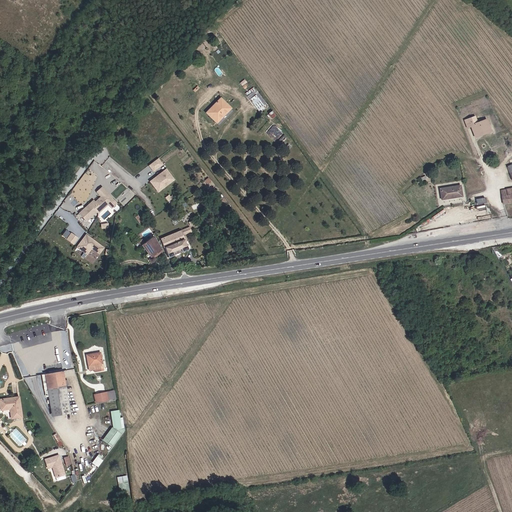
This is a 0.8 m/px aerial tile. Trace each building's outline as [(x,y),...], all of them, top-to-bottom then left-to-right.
[(266,108),(251,89),(245,93),(260,113),(266,108)] [(206,113),(217,124),(232,109),(220,98),(206,113)] [(491,131),(488,122),(487,121),(478,124),(476,118),(466,122),(468,128),(468,129),(472,127),(475,136),(484,133),(485,135),(492,133),(491,131)] [(148,165),(153,171),(163,163),(158,157),(148,165)] [(165,167),(149,181),(158,192),(175,179),(165,167)] [(98,195),(78,213),(86,222),(107,204),(111,208),(117,203),(102,185),(95,191),(98,195)] [(440,190),(442,201),(462,198),(461,187),(440,190)] [(119,199),(124,205),(134,196),(129,190),(119,199)] [(511,190),(501,192),(502,205),(511,203),(511,190)] [(73,244),(78,237),(70,232),(65,239),(73,244)] [(159,242),(168,260),(188,253),(186,246),(188,244),(186,240),(184,241),(183,239),(193,235),(189,232),(159,242)] [(99,254),(105,247),(85,233),(75,246),(85,253),(90,247),(99,254)] [(140,248),(146,256),(149,259),(159,251),(151,240),(142,246),(139,242),(134,245),(137,249),(140,248)] [(146,256),(143,257),(149,265),(153,262),(153,261),(161,254),(159,251),(149,259),(146,256)] [(83,358),(83,356),(78,356),(81,378),(95,376),(93,359),(89,359),(89,358),(83,358)] [(44,413),(62,411),(58,376),(40,377),(40,381),(37,382),(38,386),(41,386),(44,413)] [(95,403),(116,398),(114,389),(93,394),(95,403)] [(15,398),(0,401),(0,411),(7,410),(9,419),(20,417),(15,398)] [(44,413),(44,419),(62,417),(62,411),(44,413)] [(103,423),(111,422),(110,414),(102,415),(103,423)] [(111,422),(103,423),(105,431),(112,430),(111,422)] [(98,467),(104,459),(97,454),(91,462),(98,467)] [(50,458),(37,464),(41,472),(47,469),(49,471),(48,474),(51,480),(60,476),(50,458)] [(127,475),(117,476),(119,492),(129,491),(127,475)]
